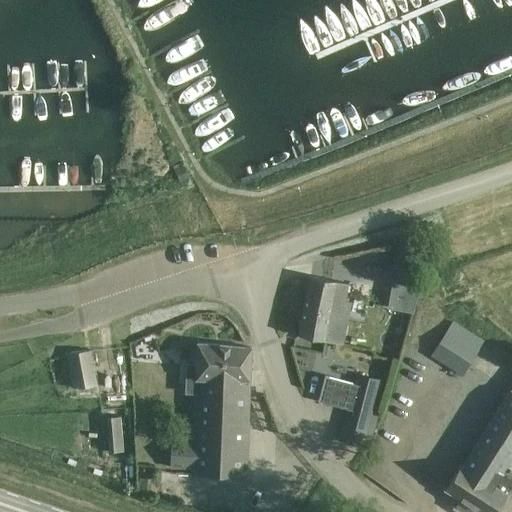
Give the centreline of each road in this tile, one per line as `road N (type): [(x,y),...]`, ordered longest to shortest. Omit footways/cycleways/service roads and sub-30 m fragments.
road 1 (unclassified): [(243,272),(332,233),(511,174)]
road 2 (unclassified): [(374,511),(295,411),(243,272)]
road 3 (unclassified): [(0,339),(243,272)]
